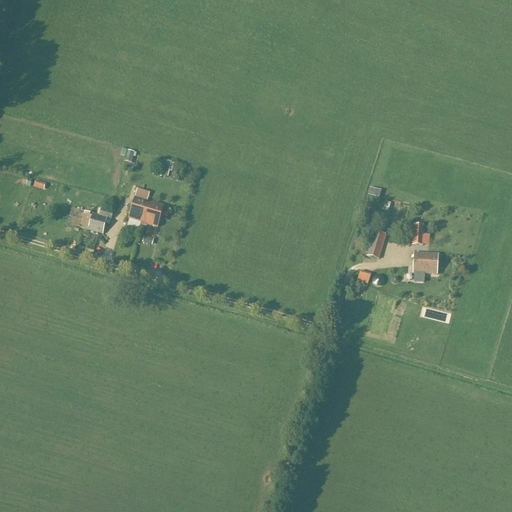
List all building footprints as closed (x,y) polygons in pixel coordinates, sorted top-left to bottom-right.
[(121,155),(127,156),(126,161),(133,163),(135,152),(122,149),(121,155)] [(162,176),(168,178),(172,162),(166,161),(162,176)] [(123,168),(133,171),(135,164),(125,162),(123,168)] [(44,191),(46,185),(35,182),(33,188),(44,191)] [(370,187),(368,195),(380,199),(382,191),(370,187)] [(149,194),(137,190),(129,220),(157,228),(163,208),(147,203),(149,194)] [(381,211),(388,214),(390,206),(383,204),(381,211)] [(112,220),(113,213),(101,210),(99,216),(93,214),(92,218),(83,215),(79,230),(103,236),(107,219),(112,220)] [(423,247),(424,227),(413,226),(412,246),(423,247)] [(379,261),(386,236),(374,232),(367,257),(379,261)] [(144,237),(143,245),(153,246),(154,238),(144,237)] [(98,238),(96,245),(103,247),(105,240),(98,238)] [(437,276),(438,255),(414,254),(413,275),(437,276)] [(368,286),(371,276),(361,272),(357,282),(368,286)]
